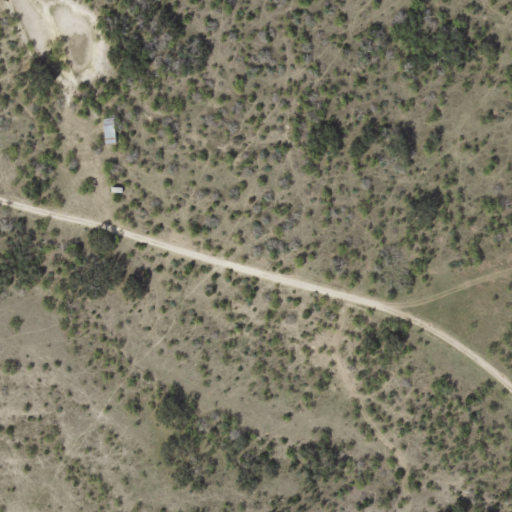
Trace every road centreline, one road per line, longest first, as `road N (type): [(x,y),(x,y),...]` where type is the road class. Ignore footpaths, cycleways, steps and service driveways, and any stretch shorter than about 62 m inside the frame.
road 1 (residential): [(511,239),(397,297),(0,202)]
road 2 (residential): [(511,430),(402,327),(397,297)]
